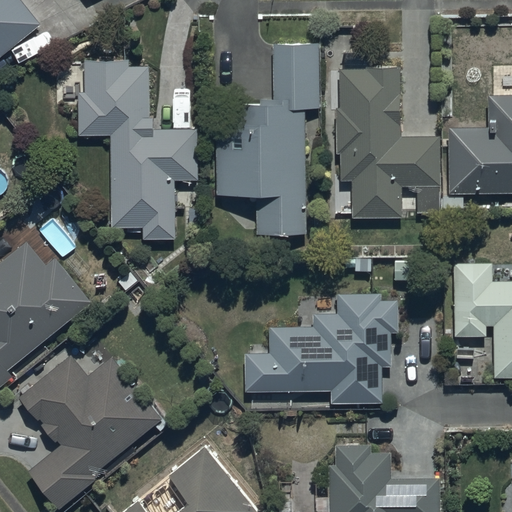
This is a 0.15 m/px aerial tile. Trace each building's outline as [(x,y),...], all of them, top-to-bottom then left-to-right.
[(0,0),(0,46),(39,16),(25,0),(0,0)] [(306,225),(304,99),(319,99),(319,35),(273,35),(273,93),(236,94),(236,111),(216,111),(217,184),(257,184),(257,226),(306,225)] [(78,127),(110,127),(111,219),(142,219),(142,231),(174,231),(174,173),(198,172),(197,121),(153,122),(153,108),(150,108),(150,59),(129,59),(129,53),(84,53),(84,84),(78,84),(78,127)] [(341,172),(352,172),(352,210),(400,209),(400,178),(415,178),(415,205),(437,204),(437,178),(438,178),(438,128),(400,128),(400,118),(398,118),(398,87),(399,87),(399,58),(366,58),(366,61),(340,62),(340,100),(336,100),(336,147),(340,147),(341,172)] [(446,119),(446,185),(511,184),(511,86),(486,86),(486,119),(446,119)] [(0,376),(13,366),(8,360),(92,293),(56,249),(46,258),(27,234),(0,255),(0,376)] [(490,255),(451,255),(451,328),(484,328),(484,318),(491,318),(491,369),(511,369),(511,272),(490,273),(490,255)] [(397,324),(397,292),(380,292),(380,287),(336,287),(336,305),(314,305),(314,319),(270,319),(270,345),(245,345),(245,383),(331,384),(331,394),(381,394),(381,359),(391,359),(391,324),(397,324)] [(162,411),(110,350),(87,369),(69,346),(17,390),(58,439),(28,464),(60,501),(96,470),(94,468),(162,411)] [(244,511),(256,502),(205,436),(170,463),(188,487),(157,511),(141,491),(113,511),(244,511)] [(336,458),(328,458),(328,511),(439,511),(439,471),(391,471),(391,445),(371,445),(371,436),(336,437),(336,458)]
